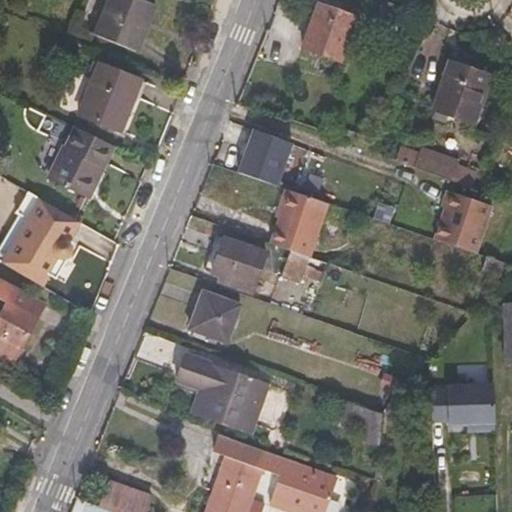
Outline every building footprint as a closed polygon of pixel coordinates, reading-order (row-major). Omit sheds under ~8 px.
[(104,0),(92,31),(96,32),(110,0),(104,0)] [(145,0),(110,0),(96,32),(137,49),(157,5),(145,0)] [(357,18),(319,4),(304,46),(341,60),(357,18)] [(435,108),(437,109),(450,113),(475,122),(491,76),(449,62),(435,108)] [(100,63),(80,112),(121,129),(143,79),(100,63)] [(450,113),(437,109),(434,119),(446,123),(450,113)] [(336,138),(371,150),(375,140),(382,126),(346,112),(336,138)] [(90,196),(116,144),(77,126),(66,145),(65,144),(49,176),(90,196)] [(242,172),(279,185),(294,142),(257,129),(242,172)] [(416,166),(467,185),(473,170),(470,169),(421,152),(416,166)] [(10,251),(4,262),(45,285),(58,261),(62,261),(65,260),(68,258),(68,252),(65,248),(80,219),(5,177),(0,185),(0,204),(31,223),(24,237),(16,232),(7,248),(10,251)] [(285,214),(274,244),(291,251),(309,257),(327,201),(286,187),(286,189),(278,211),(285,214)] [(437,239),(478,254),(495,207),(449,191),(444,207),(447,209),(437,239)] [(267,253),(224,237),(210,274),(219,277),(218,281),(253,293),(267,253)] [(309,257),(291,251),(282,276),(299,282),(302,275),(309,257)] [(327,263),(309,257),(302,275),(319,281),(327,263)] [(41,301),(0,278),(0,296),(8,301),(0,315),(0,354),(12,361),(37,317),(34,315),(41,301)] [(241,305),(204,292),(190,328),(227,341),(241,305)] [(511,301),(503,302),(506,362),(511,361),(511,301)] [(199,391),(192,412),(240,430),(248,412),(253,414),(264,385),(187,357),(177,383),(199,391)] [(402,391),(406,380),(384,373),(380,386),(396,392),(397,389),(402,391)] [(496,429),(494,383),(447,385),(448,389),(431,389),(432,421),(449,420),(449,424),(468,423),(479,423),(480,430),(496,429)] [(382,413),(394,397),(380,392),(375,410),(382,413)] [(406,401),(394,397),(382,413),(400,418),(406,401)] [(379,436),(382,415),(362,413),(360,433),(370,435),(379,436)] [(378,451),(379,436),(370,435),(368,450),(378,451)] [(326,511),(337,483),(220,440),(213,458),(226,462),(207,511),(261,511),(265,502),(291,511),(326,511)] [(101,507),(113,511),(148,511),(154,498),(111,482),(101,507)]
